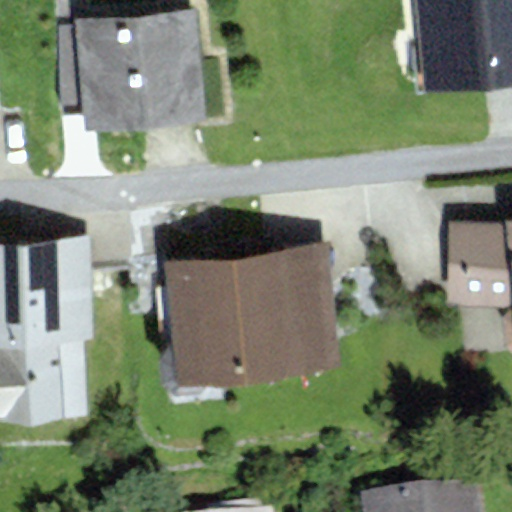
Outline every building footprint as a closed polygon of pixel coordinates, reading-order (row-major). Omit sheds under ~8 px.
[(511,0),(405,0),(413,80),(511,71),(511,0)] [(193,16),(77,19),(79,108),(195,105),(193,16)] [(511,214),(450,219),(434,296),(507,289),(505,339),(511,338),(511,214)] [(77,244),(0,245),(0,414),(81,413),(77,244)] [(317,249),(155,261),(162,363),(325,350),(317,249)] [(467,511),(466,497),(350,508),(350,511),(467,511)]
